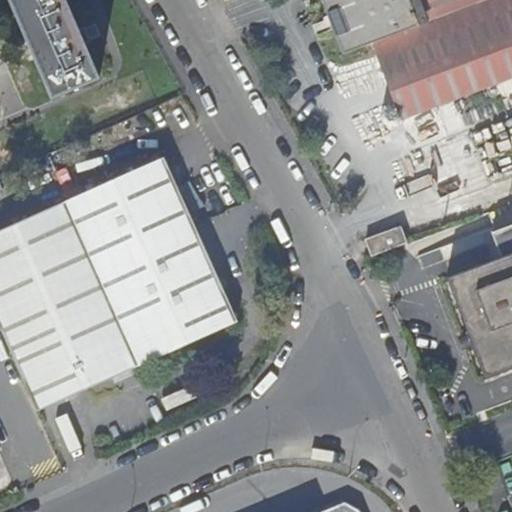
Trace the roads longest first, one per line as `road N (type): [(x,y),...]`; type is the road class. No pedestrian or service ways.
road 1 (unclassified): [(178,0),(376,374)]
road 2 (unclassified): [(376,374),(72,511)]
road 3 (unclassified): [(376,374),(436,511)]
